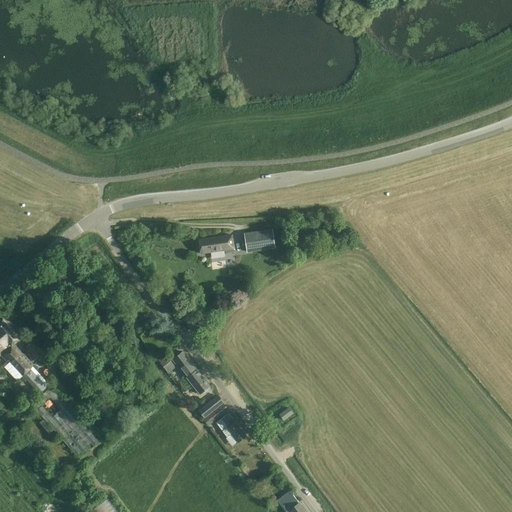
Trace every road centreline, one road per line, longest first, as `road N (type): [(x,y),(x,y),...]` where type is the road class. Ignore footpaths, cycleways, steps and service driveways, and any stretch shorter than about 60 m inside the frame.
road 1 (unclassified): [(511,120),(422,154),(141,200),(99,215)]
road 2 (unclassified): [(315,511),(114,247),(99,215)]
road 3 (unclassified): [(0,290),(99,215)]
